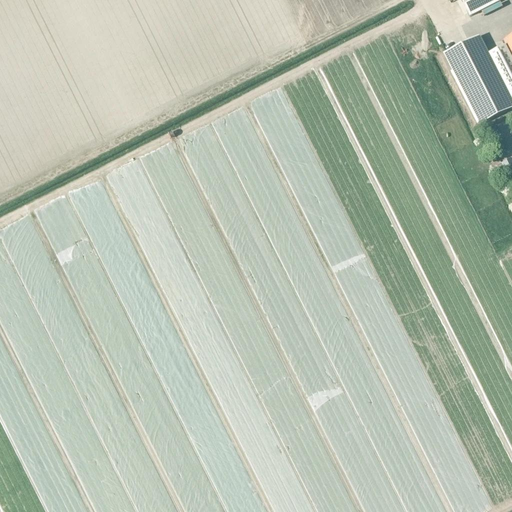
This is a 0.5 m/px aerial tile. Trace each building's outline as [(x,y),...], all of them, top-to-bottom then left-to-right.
[(504,0),(460,0),(470,18),(504,0)] [(511,37),(503,42),(506,46),(511,59),(511,37)] [(443,56),(479,127),(511,110),(511,103),(488,55),(479,38),(443,56)] [(511,59),(506,46),(488,55),(511,103),(511,59)] [(485,134),(495,155),(505,150),(494,129),(485,134)] [(511,163),(510,160),(501,164),(508,178),(511,176),(511,163)]
